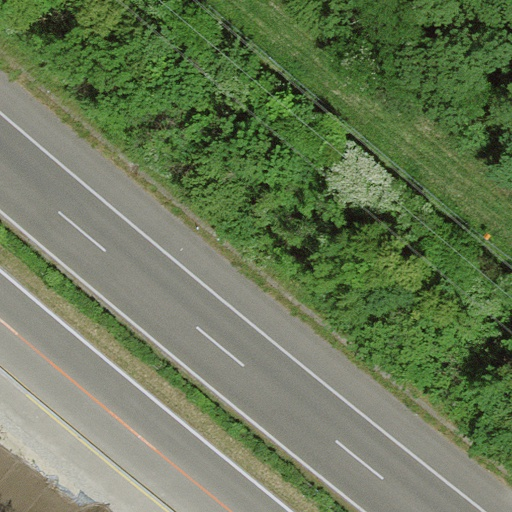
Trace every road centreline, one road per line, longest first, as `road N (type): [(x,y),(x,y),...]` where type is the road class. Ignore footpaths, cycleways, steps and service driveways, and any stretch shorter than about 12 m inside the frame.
road 1 (motorway): [(425,511),(0,160)]
road 2 (motorway): [(0,318),(232,511)]
